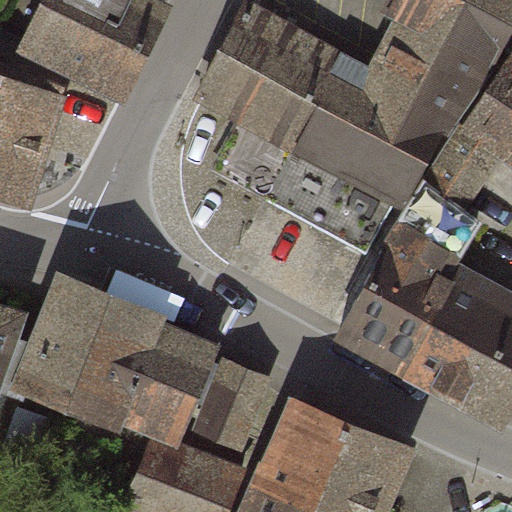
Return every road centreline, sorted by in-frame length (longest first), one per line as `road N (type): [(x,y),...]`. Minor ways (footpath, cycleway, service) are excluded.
road 1 (residential): [(79,257),(234,318),(511,456)]
road 2 (residential): [(206,0),(79,257)]
